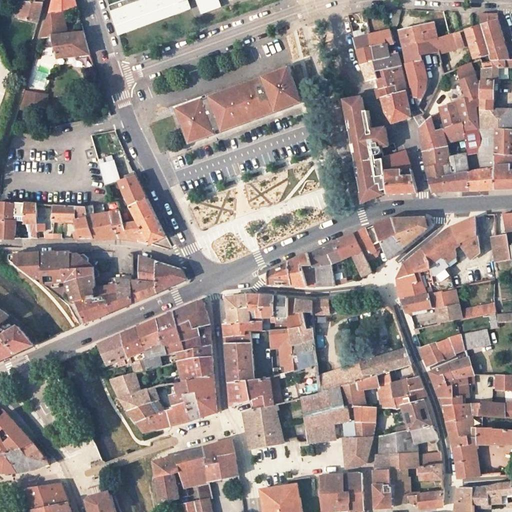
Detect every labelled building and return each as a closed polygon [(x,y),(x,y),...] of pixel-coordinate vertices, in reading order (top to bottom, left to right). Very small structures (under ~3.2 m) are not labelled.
[(53,0),(50,14),(63,10),(76,7),(74,0),(53,0)] [(125,0),(109,6),(111,12),(141,0),(125,0)] [(141,0),(111,12),(117,31),(190,5),(188,0),(141,0)] [(214,0),(198,0),(203,13),(217,8),(214,0)] [(25,2),(21,18),(38,23),(43,3),(25,2)] [(68,34),(63,10),(50,14),(41,38),(53,37),(58,58),(90,54),(84,32),(68,34)] [(489,14),(489,23),(482,25),(491,54),(493,61),(504,60),(510,60),(498,20),(497,14),(489,14)] [(438,39),(434,23),(405,30),(408,46),(438,39)] [(475,59),(491,54),(482,25),(467,30),(475,59)] [(390,30),(385,31),(370,35),(370,36),(376,63),(377,72),(392,68),(402,66),(398,54),(390,56),(389,46),(395,44),(390,30)] [(400,31),(403,47),(408,46),(405,30),(400,31)] [(460,32),(450,35),(438,39),(440,54),(464,46),(460,32)] [(376,63),(370,36),(355,40),(363,67),(376,63)] [(441,62),(442,62),(440,54),(438,39),(408,46),(403,47),(407,65),(425,60),(426,65),(441,62)] [(424,65),(426,65),(425,60),(407,65),(414,97),(422,99),(426,90),(427,79),(424,65)] [(483,130),(495,130),(495,110),(495,83),(498,83),(498,80),(498,68),(505,68),(504,60),(493,61),(495,67),(482,68),(482,110),(481,110),(483,130)] [(369,83),(379,80),(377,72),(376,63),(363,67),(369,83)] [(407,91),(402,66),(392,68),(397,85),(400,93),(407,91)] [(465,66),(458,69),(461,81),(472,77),(465,66)] [(298,101),(286,67),(263,75),(263,76),(256,79),(255,78),(246,81),(247,82),(248,84),(240,87),(226,92),(219,95),(219,93),(210,97),(210,98),(203,100),(203,98),(179,106),(192,142),(215,133),(214,130),(221,127),(221,130),(230,126),(230,125),(237,122),(252,117),(259,115),(259,116),(268,113),(267,110),(274,108),(275,110),(298,101)] [(397,85),(392,68),(377,72),(379,80),(381,87),(381,89),(397,85)] [(498,68),(498,80),(509,80),(509,68),(505,68),(498,68)] [(472,77),(461,81),(468,99),(457,102),(463,123),(465,133),(479,130),(476,106),(478,106),(478,87),(480,87),(475,75),(472,77)] [(400,93),(397,85),(381,89),(383,97),(385,110),(386,114),(393,124),(412,117),(407,91),(400,93)] [(48,96),(24,91),(19,109),(46,114),(48,96)] [(385,158),(384,155),(383,148),(387,147),(386,145),(384,131),(380,131),(370,132),(366,113),(362,114),(360,101),(345,103),(348,117),(353,147),(357,146),(359,156),(355,156),(357,165),(362,190),(365,190),(367,199),(376,197),(384,194),(388,194),(385,158)] [(463,123),(457,102),(440,108),(440,109),(444,129),(463,123)] [(511,109),(495,110),(495,130),(511,129),(511,109)] [(444,129),(436,131),(432,117),(426,122),(420,128),(424,152),(448,147),(447,143),(444,129)] [(465,133),(463,123),(444,129),(447,143),(466,139),(465,133)] [(511,171),(511,172),(511,170),(511,129),(495,130),(497,190),(509,189),(511,189),(511,171)] [(484,190),(497,190),(495,130),(483,130),(479,130),(465,133),(466,139),(469,153),(476,151),(480,170),(468,172),(470,191),(484,190)] [(439,192),(445,192),(444,177),(443,167),(452,165),(451,158),(449,147),(448,147),(424,152),(424,153),(425,162),(427,171),(433,193),(439,192)] [(480,170),(476,151),(469,153),(451,158),(452,165),(454,175),(468,172),(480,170)] [(405,153),(385,158),(388,194),(418,192),(405,153)] [(100,164),(113,160),(111,155),(99,159),(100,164)] [(114,160),(113,160),(100,164),(106,185),(120,181),(119,177),(114,160)] [(452,165),(443,167),(444,177),(454,175),(452,165)] [(137,176),(135,171),(119,177),(120,181),(137,176)] [(468,172),(454,175),(444,177),(445,192),(458,192),(470,191),(468,172)] [(126,198),(130,206),(148,198),(137,176),(120,181),(126,198)] [(167,236),(148,198),(130,206),(138,221),(139,221),(143,229),(138,232),(143,242),(151,244),(167,236)] [(14,219),(15,202),(0,201),(0,237),(15,238),(16,219),(14,219)] [(16,219),(25,220),(25,203),(15,202),(14,219),(16,219)] [(30,223),(37,223),(37,204),(25,203),(25,220),(25,223),(30,223)] [(85,207),(54,205),(54,221),(75,222),(75,221),(88,218),(88,216),(85,207)] [(92,207),(85,207),(88,216),(94,215),(92,207)] [(123,222),(119,210),(111,212),(119,238),(130,239),(124,224),(123,222)] [(111,212),(94,215),(88,216),(88,218),(95,239),(103,239),(119,238),(111,212)] [(511,212),(503,214),(506,231),(507,230),(511,229),(511,212)] [(411,218),(395,218),(402,248),(429,228),(426,217),(411,218)] [(453,226),(461,244),(462,245),(471,257),(480,251),(477,233),(476,233),(473,217),(464,221),(453,226)] [(75,222),(79,235),(80,239),(95,239),(88,218),(75,221),(75,222)] [(355,233),(367,259),(377,254),(375,250),(379,248),(377,242),(382,241),(389,259),(402,248),(395,218),(390,218),(377,223),(355,233)] [(138,221),(124,224),(130,239),(140,241),(143,242),(138,232),(143,229),(139,221),(138,221)] [(456,249),(462,245),(461,244),(453,226),(447,229),(428,244),(427,245),(425,248),(423,249),(430,261),(432,269),(432,272),(457,255),(456,249)] [(347,237),(338,240),(345,259),(353,255),(363,276),(372,271),(367,259),(355,233),(347,237)] [(496,259),(511,257),(509,245),(507,234),(495,236),(492,237),(496,259)] [(322,248),(309,253),(313,266),(317,286),(329,285),(326,265),(332,264),(345,259),(338,240),(322,248)] [(405,263),(397,278),(420,272),(432,269),(430,261),(423,249),(405,263)] [(304,266),(313,266),(309,253),(289,262),(291,270),(292,277),(293,285),(308,287),(304,266)] [(83,256),(76,256),(76,254),(59,255),(59,254),(12,256),(12,258),(37,278),(49,277),(50,283),(51,284),(52,285),(68,284),(68,280),(73,279),(73,283),(75,283),(77,297),(80,296),(81,301),(99,297),(97,287),(94,279),(102,279),(102,272),(92,261),(84,261),(83,256)] [(178,267),(140,256),(140,280),(157,281),(156,292),(173,285),(188,278),(183,269),(178,267)] [(289,262),(270,270),(268,283),(293,285),(292,277),(291,270),(289,262)] [(317,286),(313,266),(304,266),(308,287),(317,286)] [(401,299),(428,293),(425,289),(423,284),(421,279),(420,274),(420,272),(397,278),(399,291),(401,299)] [(134,302),(133,279),(117,278),(118,283),(122,308),(128,305),(134,302)] [(140,280),(133,279),(134,302),(146,297),(156,292),(157,281),(140,280)] [(111,285),(97,287),(99,297),(109,295),(112,312),(118,309),(122,308),(118,283),(111,285)] [(437,309),(459,304),(456,289),(444,291),(443,290),(434,292),(428,293),(401,299),(403,306),(405,313),(410,312),(434,307),(437,309)] [(112,312),(109,295),(99,297),(81,301),(77,301),(86,323),(98,318),(112,312)] [(227,297),(230,323),(260,322),(260,312),(249,312),(248,295),(227,297)] [(260,312),(263,312),(261,295),(248,295),(249,312),(260,312)] [(275,296),(261,295),(263,312),(265,312),(266,322),(276,322),(276,317),(275,296)] [(287,296),(275,296),(276,317),(289,317),(287,296)] [(289,317),(289,322),(289,328),(302,326),(300,312),(296,312),(296,299),(287,296),(289,317)] [(329,310),(343,308),(342,298),(328,299),(329,310)] [(296,299),(296,312),(300,312),(313,312),(313,311),(314,300),(296,299)] [(328,299),(314,300),(313,311),(329,312),(329,310),(328,299)] [(179,309),(174,311),(182,339),(212,332),(212,325),(204,301),(198,301),(195,302),(179,309)] [(494,303),(460,310),(462,318),(489,313),(495,311),(494,303)] [(460,310),(459,304),(437,309),(440,323),(456,320),(462,318),(460,310)] [(0,307),(0,323),(9,315),(1,308),(0,307)] [(165,343),(182,339),(174,311),(166,315),(158,318),(165,343)] [(335,369),(329,312),(313,311),(313,312),(314,323),(315,338),(319,373),(335,369)] [(489,313),(492,328),(498,326),(497,321),(495,311),(489,313)] [(147,350),(165,343),(158,318),(149,322),(138,327),(147,350)] [(251,342),(250,331),(267,330),(266,322),(260,322),(230,323),(224,324),(226,343),(251,342)] [(289,328),(291,345),(315,338),(314,323),(302,326),(289,328)] [(0,333),(0,360),(6,357),(17,353),(27,348),(35,344),(19,325),(17,326),(16,325),(10,328),(11,329),(1,335),(0,333)] [(130,357),(147,350),(138,327),(131,330),(123,333),(130,357)] [(270,330),(273,348),(281,347),(291,345),(289,328),(276,329),(270,330)] [(489,344),(486,329),(462,334),(466,348),(466,349),(489,344)] [(212,345),(212,332),(182,339),(185,350),(212,345)] [(109,365),(118,361),(121,366),(132,362),(130,357),(123,333),(110,339),(100,343),(109,365)] [(462,334),(461,334),(450,338),(450,339),(437,343),(436,342),(420,347),(422,351),(428,367),(455,355),(455,353),(466,349),(466,348),(462,334)] [(270,377),(272,391),(274,404),(278,404),(302,398),(314,395),(321,392),(319,373),(315,338),(291,345),(296,370),(284,373),(270,377)] [(185,350),(182,339),(165,343),(168,354),(176,352),(185,350)] [(248,380),(255,379),(252,350),(251,342),(226,343),(229,382),(248,380)] [(168,354),(165,343),(147,350),(151,358),(160,356),(168,354)] [(185,350),(176,352),(178,361),(193,357),(213,356),(212,345),(185,350)] [(281,347),(284,373),(296,370),(291,345),(281,347)] [(408,356),(405,348),(343,366),(348,383),(377,374),(388,371),(411,364),(408,356)] [(151,358),(147,350),(130,357),(132,362),(151,358)] [(151,358),(132,362),(135,372),(142,371),(163,365),(160,356),(151,358)] [(178,361),(177,361),(182,381),(189,380),(194,378),(204,376),(214,375),(213,356),(193,357),(178,361)] [(473,374),(470,364),(469,357),(449,364),(455,377),(467,375),(469,375),(473,374)] [(446,381),(455,377),(449,364),(430,372),(432,378),(435,386),(446,381)] [(343,366),(335,369),(319,373),(321,392),(341,386),(342,385),(348,383),(343,366)] [(379,386),(378,386),(380,407),(394,408),(394,397),(391,383),(388,371),(377,374),(379,386)] [(120,398),(141,391),(137,377),(135,372),(111,379),(111,380),(120,398)] [(358,406),(355,390),(363,389),(378,386),(379,386),(377,374),(348,383),(342,385),(347,406),(349,406),(354,406),(358,406)] [(194,378),(189,380),(192,392),(197,391),(201,417),(217,412),(214,375),(204,376),(194,378)] [(455,377),(446,381),(448,388),(453,386),(468,383),(468,380),(467,375),(455,377)] [(511,375),(497,375),(497,389),(511,389),(511,375)] [(401,380),(391,383),(394,397),(409,394),(412,402),(425,398),(428,398),(422,386),(418,376),(416,377),(411,378),(401,380)] [(248,380),(251,400),(265,394),(272,391),(270,377),(261,378),(255,379),(248,380)] [(185,394),(192,392),(189,380),(182,381),(176,383),(177,392),(170,394),(173,408),(167,410),(171,425),(180,423),(189,420),(191,420),(185,394)] [(251,400),(248,380),(229,382),(231,407),(242,403),(251,400)] [(442,400),(442,405),(459,404),(459,397),(469,396),(468,383),(453,386),(448,388),(446,381),(435,386),(439,396),(442,396),(442,400)] [(314,395),(302,398),(308,442),(336,439),(334,423),(342,422),(351,421),(349,406),(347,406),(345,407),(341,386),(321,392),(314,395)] [(141,391),(120,398),(128,410),(159,400),(155,387),(148,389),(142,391),(141,391)] [(366,407),(363,389),(355,390),(358,406),(366,407)] [(201,417),(197,391),(192,392),(185,394),(191,420),(201,417)] [(272,391),(265,394),(267,402),(267,406),(274,404),(272,391)] [(252,405),(267,402),(265,394),(251,400),(252,405)] [(406,420),(407,424),(409,430),(433,425),(428,410),(425,398),(412,402),(409,394),(394,397),(396,408),(397,408),(402,406),(406,420)] [(159,400),(128,410),(132,416),(144,432),(155,429),(171,425),(167,410),(159,400)] [(464,419),(468,416),(479,416),(481,402),(459,404),(442,405),(443,411),(444,414),(446,422),(464,419)] [(511,403),(481,402),(479,416),(483,416),(511,416),(511,403)] [(280,442),(274,411),(278,410),(279,410),(278,404),(274,404),(267,406),(253,410),(244,412),(250,447),(284,444),(283,442),(280,442)] [(356,422),(375,422),(376,407),(366,407),(358,406),(354,406),(355,420),(356,422)] [(397,408),(400,421),(406,420),(402,406),(397,408)] [(284,441),(278,410),(274,411),(280,442),(283,442),(284,441)] [(33,441),(6,411),(0,417),(0,469),(4,472),(18,472),(6,453),(24,448),(33,441)] [(477,443),(477,427),(483,427),(483,416),(479,416),(468,416),(464,419),(446,422),(449,434),(453,447),(477,443)] [(351,421),(342,422),(343,437),(356,437),(355,420),(351,421)] [(373,437),(375,422),(356,422),(356,437),(373,437)] [(409,430),(407,424),(395,427),(397,433),(409,430)] [(390,453),(416,453),(414,444),(413,441),(439,435),(433,425),(409,430),(397,433),(380,437),(379,454),(376,454),(375,468),(391,468),(390,453)] [(475,476),(472,450),(478,449),(477,444),(511,444),(511,429),(493,428),(493,427),(483,427),(477,427),(477,443),(453,447),(457,467),(458,478),(466,477),(475,476)] [(413,441),(414,444),(439,439),(439,435),(413,441)] [(373,437),(356,437),(343,437),(346,468),(358,466),(366,462),(373,437)] [(205,447),(208,482),(240,474),(232,438),(204,445),(205,447)] [(24,448),(6,453),(18,472),(35,469),(49,462),(33,441),(24,448)] [(186,487),(208,482),(205,447),(177,454),(181,470),(184,483),(184,487),(186,487)] [(481,472),(478,449),(472,450),(475,476),(481,476),(481,472)] [(439,452),(419,455),(420,465),(442,463),(439,452)] [(420,468),(420,465),(419,455),(418,453),(416,453),(390,453),(391,468),(408,468),(420,468)] [(173,472),(181,470),(177,454),(154,460),(156,476),(173,472)] [(420,465),(420,468),(421,479),(442,479),(442,472),(442,463),(420,465)] [(391,483),(391,468),(375,468),(377,507),(394,506),(391,483)] [(423,508),(442,505),(442,490),(411,494),(408,468),(391,468),(391,483),(394,506),(407,502),(423,508)] [(173,472),(156,476),(160,503),(161,503),(175,499),(180,497),(173,472)] [(326,511),(351,510),(364,510),(363,473),(360,472),(323,475),(326,511)] [(502,495),(508,495),(511,494),(511,482),(489,486),(491,504),(502,504),(502,495)] [(28,487),(30,501),(64,491),(60,483),(28,487)] [(301,511),(297,483),(285,486),(267,489),(269,501),(264,502),(265,511),(301,511)] [(491,508),(491,504),(489,486),(480,488),(458,487),(455,506),(454,511),(474,511),(475,505),(480,505),(480,508),(491,508)] [(68,501),(64,491),(30,501),(32,509),(68,501)] [(87,500),(90,511),(114,511),(116,511),(109,491),(90,496),(87,500)] [(178,506),(175,499),(161,503),(162,511),(178,506)] [(182,511),(210,511),(208,499),(181,505),(182,511)] [(72,511),(68,501),(32,509),(32,511),(72,511)]
